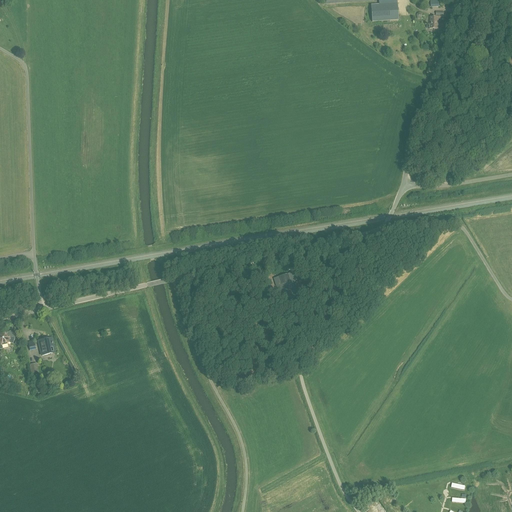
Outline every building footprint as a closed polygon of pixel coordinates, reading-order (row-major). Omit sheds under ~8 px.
[(371,5),(372,22),(398,21),(397,0),(378,0),(379,5),(371,5)] [(430,29),(438,29),(439,19),(444,19),(444,12),(436,12),(436,16),(430,16),(430,29)] [(299,295),(292,273),(283,276),(274,279),(281,300),(287,299),(287,300),(294,298),(293,297),(299,295)] [(0,349),(2,349),(1,345),(8,344),(8,342),(13,343),(15,336),(11,332),(7,335),(5,333),(0,334),(0,349)] [(40,348),(42,356),(55,353),(51,338),(39,341),(40,348)] [(30,369),(31,374),(38,372),(36,363),(29,365),(30,369)] [(365,504),(368,507),(375,501),(373,498),(365,504)]
